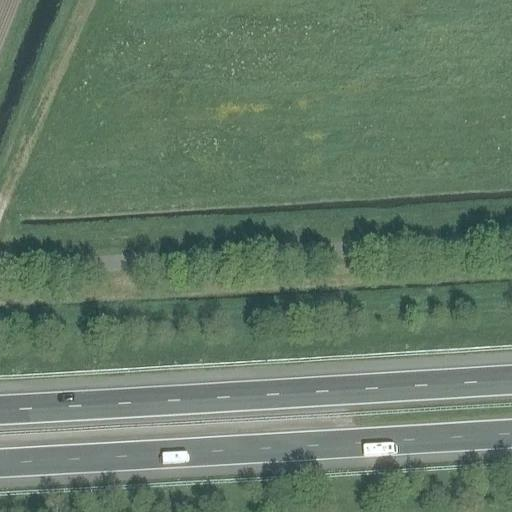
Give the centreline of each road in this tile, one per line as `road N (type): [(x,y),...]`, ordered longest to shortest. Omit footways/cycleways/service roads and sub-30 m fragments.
road 1 (unclassified): [(0,268),(511,234)]
road 2 (motorway): [(511,379),(0,409)]
road 3 (motorway): [(0,462),(511,432)]
